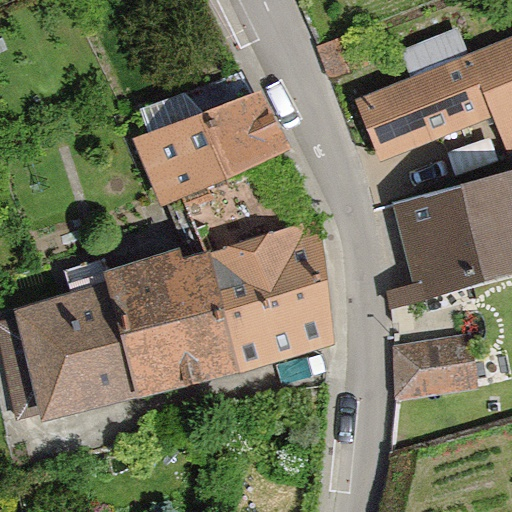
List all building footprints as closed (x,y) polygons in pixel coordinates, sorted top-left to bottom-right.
[(511,169),(511,45),(358,105),(381,163),(491,120),(511,170),(511,169)] [(158,209),(278,157),(251,95),(131,147),(158,209)] [(418,310),(511,285),(511,179),(392,211),(418,310)] [(200,258),(234,375),(328,348),(318,224),(200,258)] [(130,405),(234,375),(200,258),(96,288),(130,405)] [(37,432),(130,405),(96,288),(3,314),(37,432)]
